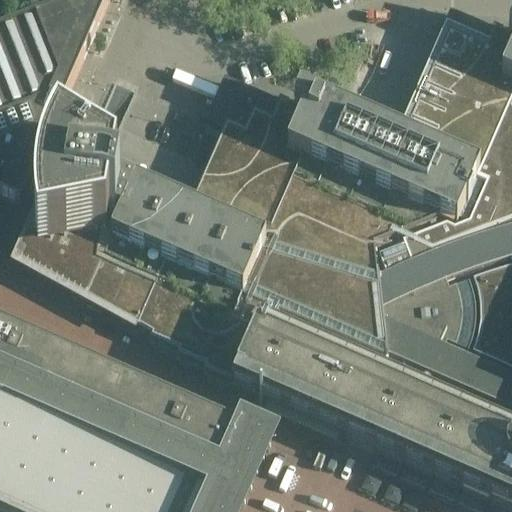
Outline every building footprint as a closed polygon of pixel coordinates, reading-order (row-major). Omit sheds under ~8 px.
[(0,200),(20,209),(110,0),(94,0),(0,37),(0,200)] [(511,33),(508,44),(496,39),(496,38),(495,38),(486,58),(468,50),(460,70),(442,63),(443,62),(441,61),(440,62),(441,63),(434,79),(433,78),(433,79),(434,80),(427,96),(426,95),(426,96),(426,97),(419,113),(419,112),(418,113),(419,114),(412,129),(411,129),(411,130),(411,131),(404,146),(403,147),(397,145),(381,138),(367,132),(367,131),(366,131),(350,124),(349,123),(348,124),(333,117),(334,116),(300,101),(299,103),(300,103),(295,116),(244,95),(189,220),(136,196),(113,250),(165,272),(242,306),(303,167),(456,234),(511,105),(511,33)] [(511,511),(511,105),(456,234),(303,167),(242,306),(165,272),(137,336),(151,344),(149,347),(178,359),(176,363),(205,375),(203,379),(232,391),(230,395),(300,425),(500,511),(511,511)] [(113,250),(136,196),(137,194),(111,177),(91,165),(62,147),(12,267),(137,336),(165,272),(113,250)] [(0,511),(223,511),(256,440),(18,336),(0,328),(0,511)]
